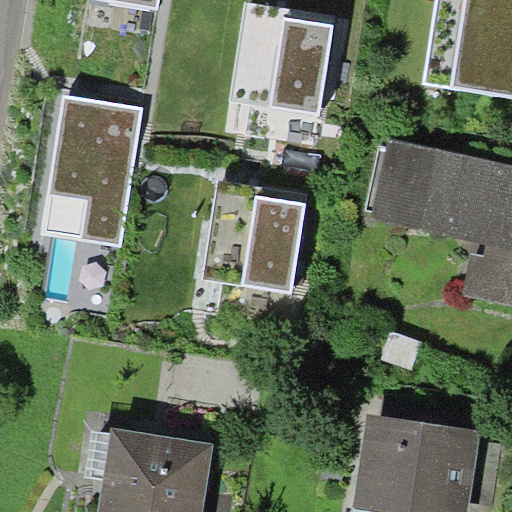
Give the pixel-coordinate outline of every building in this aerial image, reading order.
[(101,0),(157,9),(158,0),(101,0)] [(244,134),(314,144),(333,16),(271,6),(264,5),(244,134)] [(41,233),(120,245),(141,107),(62,95),(41,233)] [(511,176),(493,172),(492,175),(384,152),(371,218),(490,244),(486,299),(511,304),(511,176)] [(217,312),(286,322),(306,194),(248,185),(237,183),(217,312)] [(449,511),(451,502),(484,508),(494,447),(373,429),(362,503),(419,511),(449,511)] [(190,511),(199,454),(93,438),(86,480),(105,483),(100,511),(190,511)]
